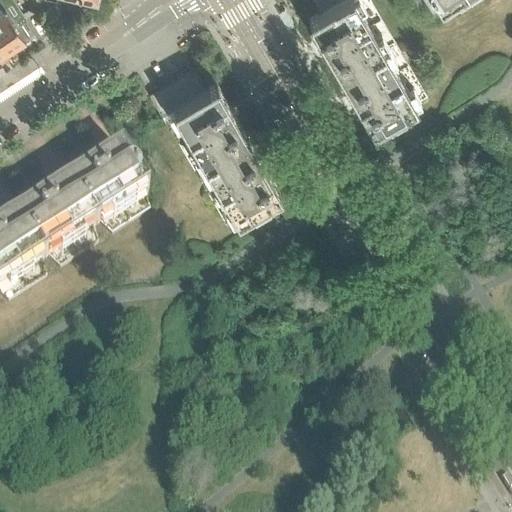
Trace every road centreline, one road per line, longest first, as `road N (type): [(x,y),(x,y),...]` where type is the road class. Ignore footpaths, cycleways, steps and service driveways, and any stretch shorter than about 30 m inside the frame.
road 1 (tertiary): [(511,477),(232,0)]
road 2 (residential): [(0,117),(151,17)]
